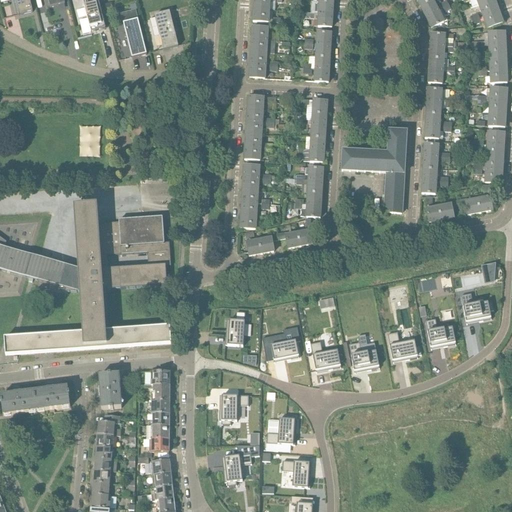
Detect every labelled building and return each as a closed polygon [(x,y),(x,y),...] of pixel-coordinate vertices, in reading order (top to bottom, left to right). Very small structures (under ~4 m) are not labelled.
[(29,0),(14,0),(18,17),(33,13),(29,0)] [(63,0),(48,0),(50,9),(65,5),(63,0)] [(97,0),(82,0),(91,34),(105,30),(97,0)] [(254,0),(254,11),(270,12),(270,0),(254,0)] [(426,19),(439,12),(441,10),(439,6),(436,0),(435,0),(434,1),(420,8),(426,19)] [(482,19),(498,12),(494,1),(478,7),(482,19)] [(439,6),(441,10),(449,7),(446,2),(439,6)] [(318,16),(332,17),(333,4),(318,3),(309,3),(309,15),(318,16)] [(449,7),(441,10),(444,15),(451,11),(449,7)] [(253,23),(269,24),(270,12),(254,11),(253,23)] [(169,12),(155,16),(164,51),(178,48),(169,12)] [(432,30),(445,23),(439,12),(426,19),(432,30)] [(486,30),(503,24),(498,12),(482,19),(486,30)] [(317,28),(332,29),(332,17),(318,16),(317,28)] [(137,20),(123,24),(132,59),(146,56),(137,20)] [(252,42),(267,43),(268,30),(253,29),(252,42)] [(317,46),(331,47),(331,35),(317,34),(317,46)] [(488,47),(505,47),(505,34),(487,35),(488,47)] [(431,48),(445,49),(448,49),(448,44),(453,44),(453,37),(446,36),(431,36),(431,48)] [(271,43),(267,43),(252,42),(251,54),(266,55),(274,56),(275,43),(271,43)] [(316,59),(330,59),(331,47),(317,46),(316,59)] [(489,60),(506,59),(505,47),(488,47),(489,60)] [(445,61),(445,49),(431,48),(430,60),(445,61)] [(250,67),(266,68),(266,55),(251,54),(250,67)] [(315,71),(329,72),(330,59),(316,59),(315,71)] [(489,73),(507,72),(506,59),(489,60),(489,73)] [(429,72),(444,73),(447,73),(447,68),(448,68),(449,61),(445,61),(430,60),(429,72)] [(250,79),(265,80),(266,68),(250,67),(250,79)] [(315,71),(315,83),(328,84),(329,72),(315,71)] [(428,85),(443,86),(444,73),(429,72),(428,85)] [(490,85),(507,84),(507,72),(489,73),(490,85)] [(489,103),(506,104),(507,91),(490,90),(489,103)] [(427,103),(442,104),(443,92),(428,91),(427,103)] [(248,111),(263,112),(264,99),(248,99),(248,111)] [(313,115),(327,115),(327,103),(313,102),(313,115)] [(426,115),(441,116),(442,104),(427,103),(426,115)] [(488,115),(506,116),(506,104),(489,103),(488,115)] [(247,124),(262,125),(263,112),(248,111),(247,124)] [(312,127),(326,128),(327,115),(313,115),(312,127)] [(426,128),(441,129),(441,116),(426,115),(426,128)] [(487,128),(505,129),(506,116),(488,115),(487,128)] [(246,136),(261,137),(262,125),(247,124),(246,136)] [(311,139),(325,140),(326,128),(312,127),(311,139)] [(425,140),(440,141),(441,129),(426,128),(425,140)] [(387,175),(385,213),(402,215),(406,134),(389,133),(388,155),(343,152),(342,172),(387,175)] [(486,147),(504,147),(504,135),(487,134),(486,147)] [(245,149),(261,150),(261,137),(246,136),(245,149)] [(310,151),(324,152),(325,140),(311,139),(310,151)] [(69,165),(99,165),(99,145),(69,144),(69,165)] [(424,158),(439,159),(439,147),(425,146),(424,158)] [(25,161),(45,161),(45,147),(26,147),(25,161)] [(486,159),(503,160),(504,147),(486,147),(486,159)] [(245,149),(244,161),(260,162),(261,150),(245,149)] [(310,164),(324,164),(324,152),(310,151),(310,164)] [(423,170),(438,171),(439,159),(424,158),(423,170)] [(485,172),(502,173),(503,160),(486,159),(485,172)] [(243,180),(259,181),(260,168),(244,167),(243,180)] [(309,182),(322,183),(323,170),(309,170),(309,182)] [(423,183),(437,184),(438,171),(423,170),(423,183)] [(484,184),(491,185),(501,185),(502,173),(485,172),(484,184)] [(243,192),(258,193),(259,181),(243,180),(243,192)] [(308,194),(322,195),(322,183),(309,182),(308,194)] [(422,195),(437,196),(437,184),(423,183),(422,195)] [(242,205),(257,206),(258,193),(243,192),(242,205)] [(307,206),(321,207),(322,195),(308,194),(307,206)] [(480,215),(492,212),(490,199),(478,201),(480,215)] [(468,217),(480,215),(478,201),(467,203),(466,200),(458,202),(459,208),(466,206),(468,217)] [(441,222),(454,220),(452,209),(459,208),(458,202),(450,203),(450,206),(439,209),(441,222)] [(241,217),(256,218),(257,206),(242,205),(241,217)] [(307,219),(311,219),(320,220),(321,207),(307,206),(307,219)] [(80,293),(106,291),(167,287),(166,268),(171,268),(169,244),(164,244),(162,218),(119,222),(119,224),(101,225),(102,227),(98,227),(97,209),(74,211),(79,271),(2,249),(7,243),(0,238),(0,270),(30,279),(29,282),(32,283),(33,280),(38,281),(39,296),(80,293)] [(429,224),(441,222),(439,209),(427,211),(429,224)] [(240,230),(244,230),(256,231),(256,218),(241,217),(240,230)] [(288,251),(301,248),(298,235),(291,236),(291,233),(278,235),(279,241),(286,240),(288,251)] [(301,248),(313,246),(310,233),(298,235),(301,248)] [(262,255),(274,253),(272,243),(279,241),(278,235),(270,237),(270,240),(259,242),(262,255)] [(249,258),(262,255),(259,242),(247,244),(249,258)] [(5,357),(142,348),(171,346),(170,328),(109,332),(106,291),(80,293),(83,334),(4,339),(5,357)] [(479,324),(491,321),(490,313),(494,312),(492,303),(473,307),(471,296),(461,298),(466,326),(467,326),(479,324)] [(334,298),(320,302),(322,310),(336,307),(334,298)] [(227,346),(227,347),(243,348),(244,337),(245,322),(239,322),(229,321),(228,329),(228,335),(229,335),(228,346),(227,346)] [(456,347),(452,329),(427,334),(431,352),(456,347)] [(293,341),(267,346),(271,364),(296,359),(293,341)] [(418,360),(415,342),(389,347),(393,365),(418,360)] [(321,344),(312,346),(314,354),(323,352),(321,344)] [(339,369),(335,352),(310,357),(313,374),(339,369)] [(379,370),(376,353),(351,358),(354,375),(379,370)] [(170,388),(170,377),(162,377),(162,375),(151,374),(151,382),(151,388),(153,388),(170,388)] [(100,398),(101,411),(110,410),(110,411),(113,411),(113,410),(121,409),(119,375),(111,376),(111,375),(108,375),(108,376),(99,377),(100,390),(99,390),(99,398),(100,398)] [(155,403),(169,403),(170,388),(153,388),(153,394),(155,394),(155,403)] [(37,413),(70,408),(69,396),(70,396),(69,393),(68,393),(68,389),(54,390),(54,389),(49,390),(47,390),(47,391),(34,393),(21,394),(21,393),(19,393),(14,394),(14,395),(0,397),(1,402),(0,402),(1,405),(3,417),(37,413)] [(237,423),(238,397),(220,397),(219,422),(237,423)] [(151,416),(153,416),(169,416),(169,403),(155,403),(151,403),(149,403),(149,410),(151,410),(151,416)] [(152,428),(169,428),(169,416),(153,416),(152,428)] [(98,436),(114,438),(120,438),(121,432),(115,431),(115,426),(120,426),(120,418),(105,417),(105,424),(99,423),(98,436)] [(279,421),(277,446),(295,447),(297,422),(279,421)] [(149,440),(169,441),(169,428),(152,428),(147,428),(147,440),(149,440)] [(97,448),(113,450),(114,438),(98,436),(97,448)] [(149,440),(149,454),(152,454),(169,454),(169,441),(149,440)] [(96,460),(116,462),(112,461),(113,450),(97,448),(96,460)] [(271,456),(262,455),(262,463),(270,464),(271,456)] [(243,483),(240,457),(222,459),(225,485),(243,483)] [(95,473),(111,474),(111,473),(115,474),(116,462),(96,460),(95,473)] [(152,477),(170,475),(169,462),(151,464),(152,477)] [(310,465),(294,464),(282,463),(281,474),(293,475),(292,490),(308,491),(310,465)] [(94,485),(110,486),(111,474),(95,473),(94,485)] [(151,491),(172,488),(170,475),(152,477),(154,490),(151,490),(151,491)] [(93,496),(109,497),(110,486),(94,485),(93,496)] [(152,503),(173,501),(172,488),(151,491),(152,503),(151,503),(152,503)] [(92,510),(110,511),(110,504),(108,504),(109,497),(93,496),(92,510)] [(174,511),(173,501),(152,503),(152,511),(174,511)]
